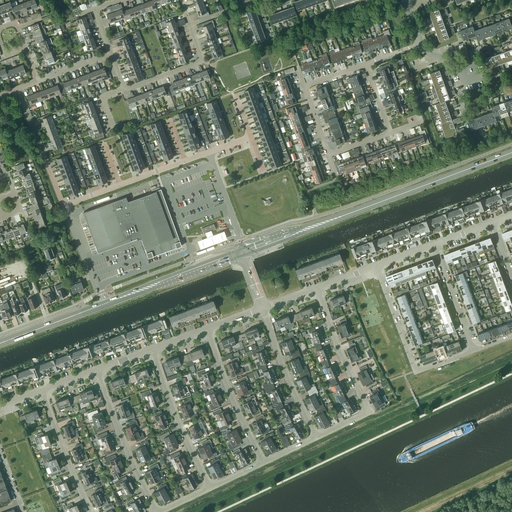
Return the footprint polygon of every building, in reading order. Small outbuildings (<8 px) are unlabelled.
[(35,0),(30,0),(29,1),(32,8),(37,6),(35,0)] [(140,0),(142,4),(138,6),(141,14),(146,12),(141,0),(140,0)] [(141,0),(146,12),(151,11),(148,2),(144,3),(142,0),(141,0)] [(156,9),(155,6),(153,0),(148,2),(151,11),(156,9)] [(298,10),(304,8),(301,0),(299,0),(295,2),(298,10)] [(26,11),(32,8),(29,1),(23,3),(26,11)] [(4,4),(7,12),(11,21),(14,20),(12,15),(11,16),(9,11),(13,10),(12,7),(10,2),(4,4)] [(72,14),(79,11),(76,2),(74,3),(75,6),(70,8),(72,14)] [(136,16),(141,14),(138,6),(134,7),(132,2),(131,3),(136,16)] [(205,7),(203,2),(189,7),(190,8),(195,6),(196,10),(205,7)] [(20,13),(26,11),(23,3),(17,5),(20,13)] [(131,8),(127,9),(131,18),(136,16),(131,3),(130,3),(131,8)] [(116,11),(120,20),(125,18),(122,11),(122,9),(123,9),(121,4),(119,5),(120,9),(116,11)] [(17,5),(12,7),(13,10),(15,15),(17,19),(19,18),(17,14),(20,13),(17,5)] [(294,6),(288,9),(291,17),(297,15),(294,6)] [(207,12),(205,7),(196,10),(198,15),(207,12)] [(109,23),(115,21),(109,8),(108,8),(110,13),(106,15),(109,23)] [(109,8),(115,21),(120,20),(116,11),(112,12),(110,8),(109,8)] [(255,8),(246,11),(249,17),(257,14),(255,8)] [(125,18),(125,20),(131,18),(127,9),(122,11),(125,18)] [(285,19),(291,17),(288,9),(282,11),(285,19)] [(429,12),(431,17),(441,14),(439,9),(429,12)] [(285,19),(282,11),(276,13),(279,21),(285,19)] [(279,21),(276,13),(270,15),(273,23),(279,21)] [(257,14),(249,17),(251,23),(259,20),(257,14)] [(443,19),(441,14),(431,17),(433,22),(443,19)] [(76,20),(78,25),(92,20),(91,19),(86,21),(85,17),(76,20)] [(165,23),(167,28),(179,23),(179,21),(175,23),(174,19),(165,23)] [(444,23),(443,19),(433,22),(434,27),(444,23)] [(92,20),(78,25),(80,30),(89,27),(87,23),(92,21),(92,20)] [(199,33),(199,34),(213,29),(212,28),(214,27),(211,20),(202,23),(203,26),(202,27),(204,31),(199,33)] [(259,20),(251,23),(253,29),(261,26),(259,20)] [(505,31),(508,30),(504,20),(499,22),(503,32),(505,32),(505,31)] [(503,32),(499,22),(495,23),(496,28),(493,29),(495,34),(501,32),(501,33),(503,32)] [(31,29),(27,31),(28,33),(32,32),(40,29),(38,23),(30,26),(31,29)] [(167,28),(169,33),(178,30),(177,27),(180,25),(179,23),(167,28)] [(446,28),(444,23),(434,27),(436,32),(446,28)] [(492,35),(495,34),(493,29),(496,28),(495,23),(487,26),(491,37),(493,36),(492,35)] [(261,26),(253,29),(255,35),(263,32),(261,26)] [(474,30),(475,30),(473,26),(468,27),(470,33),(467,34),(468,39),(476,36),(474,30)] [(491,37),(487,26),(482,28),(484,33),(481,34),(483,39),(488,37),(489,38),(491,37)] [(33,35),(29,37),(30,39),(34,38),(34,37),(42,35),(46,33),(44,27),(40,29),(32,32),(33,35)] [(89,27),(80,30),(82,35),(95,30),(95,29),(90,31),(89,27)] [(470,33),(468,27),(460,30),(464,40),(468,39),(467,34),(470,33)] [(446,28),(436,32),(438,36),(448,33),(446,28)] [(480,40),(483,39),(481,34),(484,33),(482,28),(475,30),(474,30),(476,36),(478,41),(478,40),(478,41),(480,41),(480,40)] [(215,34),(213,29),(199,34),(200,35),(205,33),(206,37),(215,34)] [(82,35),(84,40),(92,37),(91,33),(96,31),(95,30),(82,35)] [(169,33),(171,38),(183,33),(182,31),(179,33),(178,30),(169,33)] [(263,32),(255,35),(257,41),(266,38),(263,32)] [(171,38),(173,43),(181,40),(180,37),(184,35),(183,33),(171,38)] [(450,38),(448,33),(438,36),(440,41),(450,38)] [(217,39),(215,34),(206,37),(208,41),(203,43),(203,44),(217,39)] [(387,34),(382,36),(385,45),(388,44),(389,47),(391,46),(390,43),(387,34)] [(32,45),(38,42),(44,40),(42,35),(34,37),(34,38),(35,41),(31,42),(32,45)] [(117,44),(117,46),(130,42),(128,36),(119,40),(120,43),(117,44)] [(94,41),(92,37),(84,40),(86,45),(99,40),(99,39),(94,41)] [(373,49),(375,48),(372,39),(371,37),(367,38),(372,53),(374,52),(373,49)] [(377,37),(372,39),(375,48),(378,47),(379,50),(381,49),(377,37)] [(44,40),(38,42),(41,48),(48,45),(52,43),(50,38),(46,39),(44,40)] [(362,40),(362,43),(366,51),(369,50),(370,53),(372,53),(367,38),(362,40)] [(208,43),(210,47),(218,44),(217,39),(203,44),(204,45),(208,43)] [(95,51),(101,48),(100,46),(96,47),(95,43),(99,41),(99,40),(86,45),(88,51),(94,48),(95,51)] [(173,43),(175,48),(187,43),(186,41),(182,43),(181,40),(173,43)] [(354,46),(359,57),(361,57),(360,54),(363,53),(358,41),(353,43),(354,46)] [(122,47),(123,50),(132,47),(130,42),(117,46),(118,48),(122,47)] [(175,48),(177,53),(185,50),(184,47),(188,46),(187,43),(175,48)] [(48,45),(41,48),(43,53),(50,51),(50,50),(55,49),(53,44),(49,45),(48,45)] [(220,49),(218,44),(210,47),(211,51),(207,53),(207,54),(220,49)] [(357,58),(359,57),(354,46),(350,47),(353,56),(355,55),(357,58)] [(120,54),(121,56),(134,52),(132,47),(123,50),(124,53),(120,54)] [(220,49),(207,54),(207,55),(212,53),(214,57),(222,54),(220,49)] [(345,49),(340,51),(343,59),(346,59),(347,62),(349,61),(345,49)] [(177,53),(178,58),(191,54),(190,51),(186,53),(185,50),(177,53)] [(337,65),(339,64),(335,52),(334,50),(329,52),(333,63),(336,62),(337,65)] [(50,51),(43,53),(45,59),(52,56),(50,51)] [(126,57),(127,60),(135,57),(134,52),(121,56),(122,58),(126,57)] [(504,52),(499,53),(503,63),(507,62),(504,52)] [(330,64),(327,55),(326,53),(321,55),(322,57),(326,69),(328,68),(327,65),(330,64)] [(499,53),(494,55),(498,65),(503,63),(499,53)] [(192,56),(191,54),(178,58),(180,63),(189,60),(188,57),(192,56)] [(493,67),(498,65),(494,55),(489,57),(493,67)] [(55,62),(52,56),(45,59),(47,65),(55,62)] [(137,62),(135,57),(127,60),(128,63),(124,64),(125,66),(137,62)] [(324,70),(326,69),(322,57),(317,59),(320,68),(323,67),(324,70)] [(488,69),(493,67),(489,57),(484,59),(488,69)] [(308,62),(311,71),(314,70),(315,73),(317,72),(312,60),(308,62)] [(129,67),(131,70),(139,67),(137,62),(125,66),(126,69),(129,67)] [(311,71),(308,62),(303,64),(305,70),(302,71),(304,77),(309,75),(308,72),(311,71)] [(381,72),(382,75),(391,72),(389,67),(390,67),(389,63),(382,66),(383,69),(380,70),(377,71),(378,73),(381,72)] [(102,78),(103,81),(108,79),(104,67),(100,69),(98,64),(97,65),(102,78)] [(23,65),(17,67),(20,75),(26,72),(23,65)] [(102,78),(97,65),(96,65),(98,70),(94,71),(98,82),(99,81),(98,80),(102,78)] [(14,77),(20,75),(17,67),(11,69),(14,77)] [(128,75),(129,77),(141,72),(139,67),(131,70),(132,73),(128,75)] [(200,72),(196,74),(199,82),(204,80),(200,67),(198,67),(200,72)] [(201,67),(200,67),(204,80),(210,78),(209,77),(207,70),(202,71),(201,67)] [(84,75),(87,84),(92,82),(87,68),(86,69),(88,74),(84,75)] [(88,68),(87,68),(92,82),(93,84),(98,83),(98,82),(94,71),(90,73),(88,68)] [(9,79),(14,77),(11,69),(6,71),(8,76),(9,79)] [(194,84),(199,82),(196,74),(192,75),(190,70),(189,71),(194,84)] [(430,73),(432,79),(442,75),(440,70),(430,73)] [(190,76),(186,77),(189,86),(190,89),(195,87),(194,84),(189,71),(188,71),(190,76)] [(380,79),(381,81),(395,76),(393,71),(391,72),(382,75),(383,78),(380,79)] [(77,77),(73,79),(77,87),(82,86),(77,72),(76,73),(77,77)] [(82,86),(87,84),(84,75),(80,77),(78,72),(77,72),(82,86)] [(143,77),(141,72),(129,77),(129,79),(133,77),(134,81),(143,77)] [(281,85),(290,82),(289,79),(292,78),(290,73),(286,74),(278,77),(277,79),(278,81),(279,80),(281,85)] [(180,80),(176,81),(179,90),(184,88),(179,74),(178,75),(180,80)] [(184,88),(189,86),(186,77),(182,79),(180,74),(179,74),(184,88)] [(350,82),(350,83),(362,79),(362,77),(358,78),(357,75),(349,78),(349,79),(347,80),(348,83),(350,82)] [(432,79),(434,84),(443,80),(442,75),(432,79)] [(64,86),(61,87),(64,94),(67,93),(66,91),(72,89),(67,76),(66,76),(67,81),(63,83),(64,86)] [(72,89),(77,87),(73,79),(69,80),(68,76),(67,76),(72,89)] [(395,76),(381,81),(381,83),(384,82),(385,85),(396,81),(395,76)] [(363,81),(362,79),(350,83),(352,88),(361,85),(360,82),(363,81)] [(445,85),(443,80),(434,84),(435,89),(445,85)] [(174,92),(179,90),(176,81),(171,83),(172,85),(169,86),(172,96),(175,95),(174,92)] [(383,89),(385,93),(391,91),(390,89),(398,86),(396,81),(385,85),(386,87),(383,89)] [(51,87),(47,89),(50,97),(55,95),(50,82),(49,82),(51,87)] [(61,95),(64,94),(61,87),(59,88),(57,85),(53,86),(51,82),(50,82),(55,95),(61,93),(61,95)] [(156,98),(161,96),(158,88),(154,89),(152,84),(151,85),(156,98)] [(41,85),(40,86),(45,99),(50,97),(47,89),(43,90),(41,85)] [(152,90),(148,92),(151,100),(156,98),(151,85),(150,85),(152,90)] [(328,91),(326,86),(322,87),(321,85),(320,85),(316,86),(317,89),(318,92),(315,93),(316,95),(328,91)] [(445,85),(435,89),(437,94),(447,91),(445,85)] [(41,91),(37,92),(40,101),(45,99),(40,86),(39,86),(41,91)] [(163,86),(158,88),(161,96),(166,94),(163,86)] [(295,88),(294,86),(282,90),(284,95),(293,92),(292,89),(295,88)] [(146,102),(151,100),(148,92),(144,93),(142,88),(141,89),(146,102)] [(255,93),(253,88),(245,91),(247,96),(255,93)] [(354,93),(356,97),(364,94),(363,91),(366,90),(366,88),(354,93)] [(35,103),(30,89),(29,90),(31,95),(27,96),(31,107),(36,105),(35,103)] [(31,89),(30,89),(35,103),(40,101),(37,92),(33,94),(31,89)] [(142,94),(138,95),(141,104),(146,102),(141,89),(140,89),(142,94)] [(391,92),(391,91),(385,93),(386,97),(389,96),(390,99),(401,95),(399,90),(391,92)] [(447,91),(437,94),(439,99),(449,96),(447,91)] [(131,108),(136,106),(131,92),(130,93),(132,98),(127,99),(130,105),(126,106),(129,113),(132,111),(131,108)] [(136,106),(141,104),(138,95),(134,97),(132,92),(131,92),(136,106)] [(284,100),(286,100),(298,95),(297,93),(294,94),(293,92),(284,95),(282,96),(284,100)] [(257,98),(255,93),(247,96),(248,101),(257,98)] [(365,97),(364,94),(356,97),(357,102),(354,103),(356,106),(358,105),(370,101),(368,96),(365,97)] [(298,97),(298,95),(286,100),(284,100),(285,105),(288,105),(296,101),(295,98),(298,97)] [(329,96),(320,99),(321,102),(318,103),(319,105),(333,100),(331,95),(329,96)] [(388,102),(389,104),(401,100),(403,99),(401,95),(390,99),(391,101),(388,102)] [(449,96),(439,99),(440,102),(435,104),(436,106),(446,103),(446,101),(450,99),(449,96)] [(259,103),(257,98),(248,101),(250,106),(259,103)] [(82,110),(84,109),(98,104),(97,103),(93,105),(91,100),(82,104),(80,104),(82,110)] [(217,105),(215,100),(206,103),(208,108),(217,105)] [(323,106),(324,109),(333,106),(333,105),(335,105),(333,100),(319,105),(320,107),(323,106)] [(358,105),(361,114),(370,110),(369,108),(372,107),(370,101),(358,105)] [(504,102),(499,104),(501,109),(498,110),(500,115),(508,112),(504,102)] [(261,108),(259,103),(250,106),(252,111),(261,108)] [(446,103),(436,106),(438,111),(448,108),(446,103)] [(86,114),(95,111),(93,107),(98,105),(98,104),(84,109),(86,114)] [(490,107),(492,112),(493,112),(495,117),(500,115),(498,110),(501,109),(499,104),(490,107)] [(219,110),(217,105),(208,108),(210,114),(219,110)] [(404,110),(402,105),(394,108),(395,111),(392,112),(392,114),(395,113),(404,110)] [(300,108),(297,109),(295,106),(287,109),(288,114),(302,109),(301,106),(299,107),(300,108)] [(335,111),(333,106),(324,109),(325,111),(322,113),(324,118),(335,114),(334,111),(335,111)] [(263,113),(261,108),(252,111),(254,116),(263,113)] [(448,108),(438,111),(440,117),(450,113),(448,108)] [(288,114),(290,119),(299,116),(298,113),(301,112),(301,113),(303,112),(302,109),(288,114)] [(219,110),(210,114),(212,119),(221,116),(219,110)] [(101,113),(96,115),(95,111),(86,114),(84,115),(86,120),(88,119),(102,114),(101,113)] [(189,116),(187,111),(178,114),(180,119),(189,116)] [(493,112),(492,112),(489,113),(490,118),(487,119),(489,124),(497,121),(495,117),(493,112)] [(265,118),(263,113),(254,116),(256,122),(265,118)] [(450,113),(440,117),(442,122),(452,118),(450,113)] [(489,113),(481,116),(484,126),(489,124),(487,119),(490,118),(489,113)] [(102,114),(88,119),(90,124),(99,121),(97,117),(102,115),(102,114)] [(329,122),(330,125),(339,122),(337,117),(336,117),(335,114),(324,118),(326,123),(329,122)] [(363,118),(365,123),(374,120),(373,117),(376,116),(375,114),(363,118)] [(40,123),(41,125),(53,120),(51,115),(42,118),(44,122),(40,123)] [(191,121),(189,116),(180,119),(182,124),(191,121)] [(223,121),(221,116),(212,119),(214,124),(223,121)] [(300,119),(299,116),(290,119),(292,124),(307,119),(306,116),(300,119)] [(477,128),(484,126),(481,116),(476,118),(478,122),(475,123),(477,128)] [(452,118),(442,122),(442,123),(440,124),(442,128),(454,123),(461,121),(460,117),(452,120),(452,118)] [(267,123),(265,118),(256,122),(258,127),(267,123)] [(472,130),(477,128),(475,123),(478,122),(476,118),(468,120),(472,130)] [(292,124),(294,129),(302,125),(301,123),(307,121),(307,119),(292,124)] [(45,126),(46,129),(55,126),(53,120),(41,125),(41,127),(45,126)] [(99,121),(90,124),(92,129),(105,124),(105,123),(100,125),(99,121)] [(161,126),(159,121),(149,125),(151,130),(161,126)] [(192,126),(191,121),(182,124),(184,129),(192,126)] [(225,126),(223,121),(214,124),(216,129),(225,126)] [(340,127),(339,122),(330,125),(331,128),(328,129),(328,131),(340,127)] [(268,129),(267,123),(258,127),(260,132),(268,129)] [(454,123),(442,128),(444,133),(456,129),(454,123)] [(105,124),(92,129),(94,134),(96,139),(104,136),(102,131),(101,127),(106,125),(105,124)] [(379,126),(378,124),(367,128),(368,133),(377,130),(376,127),(379,126)] [(294,129),(295,133),(307,129),(306,127),(303,128),(302,125),(294,129)] [(44,133),(44,135),(57,131),(55,126),(46,129),(47,132),(44,133)] [(163,131),(161,126),(151,130),(153,135),(155,135),(154,134),(163,131)] [(194,131),(192,126),(184,129),(186,134),(194,131)] [(227,131),(225,126),(216,129),(218,134),(227,131)] [(456,130),(456,129),(444,133),(446,138),(465,131),(463,128),(456,130)] [(270,134),(268,129),(260,132),(262,137),(270,134)] [(295,133),(297,138),(306,135),(305,132),(308,131),(307,129),(295,133)] [(420,135),(418,136),(421,145),(425,143),(426,144),(429,143),(424,130),(419,132),(420,135)] [(49,136),(50,139),(59,136),(57,131),(44,135),(45,137),(49,136)] [(133,137),(131,131),(122,135),(124,140),(133,137)] [(165,136),(163,131),(154,134),(155,135),(156,139),(165,136)] [(196,136),(194,131),(186,134),(188,140),(196,136)] [(229,136),(227,131),(218,134),(220,139),(229,136)] [(331,138),(332,140),(346,135),(344,131),(342,131),(333,134),(334,137),(331,138)] [(272,139),(270,134),(262,137),(264,142),(272,139)] [(412,134),(416,146),(421,145),(418,136),(415,137),(414,134),(412,134)] [(348,140),(346,135),(332,140),(333,142),(336,141),(337,144),(348,140)] [(47,143),(48,145),(60,141),(59,136),(50,139),(51,142),(47,143)] [(167,141),(165,136),(156,139),(158,145),(167,141)] [(198,141),(196,136),(188,140),(189,145),(198,141)] [(135,142),(133,137),(124,140),(126,145),(135,142)] [(404,137),(402,138),(406,150),(411,148),(408,139),(405,140),(404,137)] [(400,152),(406,150),(402,138),(400,139),(401,142),(397,143),(400,152)] [(274,144),(272,139),(264,142),(265,147),(274,144)] [(311,141),(311,139),(299,143),(301,148),(309,145),(308,142),(311,141)] [(202,146),(200,140),(198,141),(189,145),(191,150),(202,146)] [(62,146),(60,141),(48,145),(49,147),(53,146),(54,149),(62,146)] [(169,147),(167,141),(158,145),(160,150),(169,147)] [(137,147),(135,142),(126,145),(128,150),(137,147)] [(393,155),(400,152),(397,143),(392,145),(391,142),(389,143),(393,155)] [(276,149),(274,144),(265,147),(267,152),(276,149)] [(96,150),(94,145),(85,148),(87,153),(96,150)] [(317,150),(314,151),(313,148),(311,149),(309,145),(301,148),(302,152),(301,152),(303,157),(306,156),(318,152),(317,150)] [(379,146),(384,158),(388,156),(385,147),(382,148),(381,145),(379,146)] [(383,158),(384,158),(379,146),(377,147),(378,150),(376,151),(380,162),(384,160),(383,158)] [(138,152),(137,147),(128,150),(130,155),(138,152)] [(171,152),(169,147),(160,150),(158,151),(160,156),(162,155),(171,152)] [(278,154),(276,149),(267,152),(269,157),(278,154)] [(380,162),(376,151),(373,152),(372,149),(370,150),(374,161),(375,164),(380,162)] [(98,155),(96,150),(87,153),(89,159),(98,155)] [(374,161),(370,150),(368,150),(369,153),(364,155),(366,161),(368,160),(369,163),(374,161)] [(140,157),(138,152),(130,155),(132,160),(140,157)] [(173,157),(171,152),(162,155),(164,160),(173,157)] [(306,156),(308,161),(317,158),(316,155),(319,154),(318,152),(306,156)] [(280,159),(278,154),(269,157),(271,162),(280,159)] [(361,168),(357,154),(354,155),(356,158),(353,159),(357,170),(362,169),(361,168)] [(365,161),(366,161),(364,155),(360,157),(359,154),(357,154),(361,168),(366,166),(365,161)] [(100,161),(98,155),(89,159),(91,164),(100,161)] [(67,161),(65,156),(57,159),(58,164),(67,161)] [(142,162),(140,157),(132,160),(134,165),(142,162)] [(357,170),(353,159),(350,160),(349,157),(347,158),(352,172),(357,170)] [(346,161),(343,162),(346,171),(347,174),(352,172),(347,158),(345,158),(346,161)] [(282,164),(280,159),(271,162),(273,168),(282,164)] [(346,171),(343,162),(340,163),(339,160),(334,162),(339,175),(342,174),(341,173),(346,171)] [(69,166),(67,161),(58,164),(60,169),(69,166)] [(101,166),(100,161),(91,164),(93,169),(101,166)] [(25,168),(23,162),(14,166),(15,169),(16,169),(17,171),(25,168)] [(144,167),(142,162),(134,165),(135,171),(144,167)] [(309,171),(311,171),(320,167),(319,165),(322,164),(321,162),(310,166),(307,167),(309,171)] [(71,171),(69,166),(60,169),(62,174),(71,171)] [(103,171),(101,166),(93,169),(95,174),(103,171)] [(27,174),(27,173),(25,168),(17,171),(16,171),(17,175),(19,174),(19,177),(21,176),(27,174)] [(73,176),(71,171),(62,174),(64,179),(73,176)] [(105,176),(103,171),(95,174),(96,179),(97,179),(105,176)] [(326,173),(325,171),(313,175),(315,180),(316,180),(317,183),(327,180),(326,176),(324,177),(323,174),(326,173)] [(21,176),(23,181),(31,179),(29,173),(27,173),(27,174),(21,176)] [(75,181),(73,176),(64,179),(66,185),(75,181)] [(107,181),(105,176),(97,179),(96,179),(95,179),(97,185),(107,181)] [(23,181),(25,187),(33,184),(31,179),(23,181)] [(77,187),(75,181),(66,185),(68,190),(77,187)] [(35,190),(33,184),(25,187),(28,193),(35,190)] [(79,192),(77,187),(68,190),(70,195),(79,192)] [(126,197),(83,212),(97,250),(102,248),(130,238),(131,241),(134,240),(136,239),(137,239),(141,239),(147,254),(148,258),(181,246),(180,242),(161,189),(160,189),(156,191),(128,201),(126,197)] [(28,193),(30,198),(37,195),(35,190),(28,193)] [(508,190),(503,192),(506,201),(511,199),(508,190)] [(497,194),(500,203),(501,203),(506,201),(503,192),(497,194)] [(497,194),(492,196),(495,205),(500,203),(497,194)] [(30,198),(32,204),(37,202),(40,201),(37,195),(30,198)] [(492,196),(486,198),(490,207),(495,205),(492,196)] [(486,198),(481,200),(485,209),(490,207),(486,198)] [(476,202),(479,211),(485,209),(481,200),(476,202)] [(27,212),(31,211),(39,208),(37,202),(32,204),(29,205),(30,208),(26,210),(27,212)] [(476,202),(471,204),(474,213),(479,211),(476,202)] [(471,204),(465,206),(468,215),(474,213),(471,204)] [(460,208),(463,217),(468,215),(465,206),(460,208)] [(29,218),(33,216),(41,213),(39,208),(31,211),(32,214),(28,215),(29,218)] [(460,208),(454,210),(457,219),(463,217),(460,208)] [(454,210),(449,212),(452,221),(457,219),(454,210)] [(452,221),(449,212),(443,214),(447,223),(452,221)] [(31,224),(35,222),(43,219),(41,213),(33,216),(34,220),(30,221),(31,224)] [(443,214),(438,216),(441,225),(447,223),(443,214)] [(436,227),(441,225),(438,216),(433,218),(436,227)] [(432,218),(427,220),(431,229),(436,227),(433,218),(432,218)] [(45,225),(43,219),(35,222),(36,225),(32,227),(33,229),(45,225)] [(422,222),(425,231),(431,229),(427,220),(422,222)] [(422,222),(417,224),(420,233),(425,231),(422,222)] [(23,224),(17,226),(20,234),(22,239),(24,238),(22,233),(26,232),(23,224)] [(213,224),(202,228),(204,234),(205,233),(211,231),(216,229),(213,224)] [(417,224),(411,226),(414,235),(420,233),(417,224)] [(4,226),(6,230),(9,238),(14,236),(12,228),(8,229),(7,225),(4,226)] [(17,235),(20,234),(17,226),(12,228),(14,236),(16,241),(18,240),(17,235)] [(406,228),(409,237),(414,235),(411,226),(406,228)] [(7,239),(9,238),(6,230),(3,231),(1,227),(0,227),(0,231),(0,232),(3,240),(4,241),(7,240),(7,239)] [(403,239),(409,237),(406,228),(400,230),(403,239)] [(400,230),(395,232),(398,241),(403,239),(400,230)] [(506,241),(511,239),(508,231),(502,233),(506,241)] [(224,232),(196,242),(199,250),(227,240),(224,232)] [(389,234),(393,243),(398,241),(395,232),(389,234)] [(389,234),(384,236),(387,245),(393,243),(389,234)] [(384,236),(379,239),(382,247),(387,245),(384,236)] [(378,238),(373,240),(377,249),(382,247),(379,239),(378,238)] [(495,249),(490,238),(485,240),(489,251),(495,249)] [(368,242),(371,251),(377,249),(373,240),(368,242)] [(480,241),(483,250),(484,253),(489,251),(485,240),(480,241)] [(483,250),(480,241),(475,243),(478,252),(479,254),(484,253),(483,250)] [(368,242),(363,244),(366,253),(371,251),(368,242)] [(473,254),(478,252),(475,243),(470,245),(473,254)] [(363,244),(357,246),(360,255),(366,253),(363,244)] [(473,254),(470,245),(465,247),(468,255),(473,254)] [(52,258),(55,257),(51,246),(49,247),(49,246),(47,246),(48,247),(42,249),(46,260),(49,259),(50,260),(52,259),(52,258)] [(361,255),(360,255),(357,246),(352,248),(355,257),(361,255)] [(465,247),(460,249),(463,257),(468,255),(465,247)] [(460,249),(455,251),(458,259),(463,257),(460,249)] [(455,251),(450,253),(453,261),(458,259),(455,251)] [(448,263),(453,261),(450,253),(445,255),(448,263)] [(433,259),(427,261),(430,269),(436,267),(433,259)] [(497,265),(496,260),(487,263),(489,268),(497,265)] [(427,261),(422,263),(425,271),(430,269),(427,261)] [(426,274),(425,271),(422,263),(417,265),(421,276),(426,274)] [(421,276),(417,265),(412,267),(416,278),(421,276)] [(416,278),(412,267),(407,269),(411,280),(416,278)] [(411,280),(407,269),(402,271),(406,282),(411,280)] [(406,282),(402,271),(397,273),(401,284),(406,282)] [(465,277),(463,272),(455,275),(457,280),(465,277)] [(401,284),(397,273),(392,274),(396,285),(401,284)] [(387,276),(390,285),(391,287),(396,285),(392,274),(387,276)] [(503,279),(501,275),(493,278),(490,279),(491,284),(492,283),(503,279)] [(76,277),(73,278),(78,291),(83,289),(80,281),(78,282),(76,277)] [(72,293),(78,291),(73,278),(70,279),(72,284),(69,285),(72,293)] [(493,288),(494,288),(505,284),(503,279),(492,283),(493,288)] [(440,287),(438,282),(427,286),(429,291),(440,287)] [(64,296),(65,296),(63,288),(64,286),(63,283),(54,286),(57,294),(58,294),(59,298),(62,297),(62,298),(64,297),(64,296)] [(498,292),(506,289),(505,284),(494,288),(496,293),(498,292)] [(440,287),(429,291),(430,295),(433,294),(441,291),(440,287)] [(45,304),(50,302),(55,300),(51,292),(49,288),(41,290),(43,295),(42,295),(45,304)] [(498,298),(500,297),(508,294),(506,289),(498,292),(496,293),(498,298)] [(407,299),(406,294),(397,297),(399,302),(407,299)] [(14,305),(12,299),(11,295),(8,296),(15,315),(20,314),(17,304),(14,305)] [(343,295),(337,297),(340,305),(349,302),(346,296),(344,297),(343,295)] [(31,309),(38,306),(34,296),(27,299),(31,309)] [(27,310),(28,310),(24,301),(23,297),(21,298),(20,298),(22,304),(19,305),(22,312),(24,311),(24,312),(27,311),(27,310)] [(331,308),(340,305),(337,297),(331,299),(331,301),(329,302),(331,308)] [(447,306),(445,301),(437,304),(434,305),(437,309),(438,309),(447,306)] [(3,303),(8,318),(12,316),(10,311),(7,302),(3,303)] [(311,307),(305,309),(308,317),(317,313),(315,307),(312,308),(311,307)] [(300,324),(310,321),(308,317),(305,309),(299,311),(300,313),(294,315),(297,321),(298,320),(300,324)] [(478,311),(478,310),(470,313),(471,318),(480,315),(483,314),(481,309),(478,311)] [(288,315),(282,318),(285,325),(297,321),(294,315),(289,317),(288,315)] [(480,315),(471,318),(473,323),(481,320),(480,315)] [(159,320),(162,329),(167,327),(164,318),(159,320)] [(285,325),(282,318),(276,320),(276,322),(274,323),(276,329),(285,325)] [(339,331),(347,328),(345,322),(347,322),(345,319),(339,321),(341,324),(337,325),(339,331)] [(156,331),(162,329),(159,320),(153,322),(156,331)] [(153,322),(148,324),(151,333),(156,331),(153,322)] [(506,334),(510,332),(507,323),(502,324),(506,334)] [(151,333),(148,324),(142,326),(146,335),(151,333)] [(501,336),(506,334),(502,324),(497,326),(501,336)] [(456,330),(454,325),(446,328),(447,333),(456,330)] [(141,337),(146,335),(142,326),(137,328),(140,337),(141,337)] [(501,336),(497,326),(492,328),(496,337),(501,336)] [(256,327),(250,329),(253,337),(262,334),(260,328),(257,329),(256,327)] [(311,333),(313,338),(322,334),(321,329),(315,331),(314,327),(308,329),(310,333),(311,333)] [(137,328),(132,330),(135,339),(140,337),(137,328)] [(339,331),(341,337),(345,335),(346,338),(352,336),(351,333),(349,333),(347,328),(339,331)] [(491,339),(494,338),(496,337),(492,328),(488,330),(491,339)] [(245,333),(242,335),(244,341),(247,340),(248,342),(254,340),(253,337),(250,329),(244,332),(245,333)] [(130,341),(135,339),(132,330),(126,332),(130,341)] [(486,341),(489,340),(491,339),(488,330),(483,332),(486,341)] [(121,334),(124,343),(130,341),(126,332),(121,334)] [(482,343),(485,342),(486,341),(483,332),(478,333),(480,340),(482,343)] [(124,343),(121,334),(116,336),(119,345),(120,348),(125,346),(124,343)] [(313,343),(315,347),(321,345),(319,341),(324,340),(322,334),(313,338),(315,343),(313,343)] [(281,343),(283,349),(293,345),(291,341),(295,340),(293,335),(286,337),(287,340),(281,343)] [(116,336),(110,339),(113,347),(119,345),(116,336)] [(233,336),(227,338),(230,346),(239,343),(236,337),(234,338),(233,336)] [(424,342),(422,337),(413,340),(415,345),(424,342)] [(113,347),(110,339),(110,338),(105,340),(105,341),(108,349),(113,347)] [(221,349),(230,346),(227,338),(221,340),(221,342),(219,343),(221,349)] [(105,341),(99,343),(102,351),(108,349),(105,341)] [(461,347),(460,345),(459,341),(454,342),(457,352),(462,350),(461,347)] [(453,354),(457,352),(454,342),(449,344),(453,354)] [(97,353),(102,351),(99,343),(94,345),(97,353)] [(349,355),(357,352),(355,346),(356,346),(355,343),(349,345),(350,348),(346,350),(349,355)] [(97,353),(94,345),(94,344),(88,346),(92,355),(97,353)] [(448,355),(453,354),(449,344),(444,346),(448,355)] [(294,349),(293,345),(283,349),(285,354),(292,352),(293,355),(299,352),(297,348),(294,349)] [(322,349),(321,345),(315,347),(316,351),(318,351),(320,356),(329,352),(327,347),(322,349)] [(87,357),(92,355),(88,346),(83,348),(87,357)] [(448,355),(444,346),(439,348),(443,357),(448,355)] [(201,347),(195,350),(198,358),(207,354),(205,348),(202,349),(201,347)] [(81,359),(87,357),(83,348),(78,351),(81,359)] [(443,357),(439,348),(435,350),(438,359),(443,357)] [(257,355),(258,359),(268,355),(266,349),(259,352),(258,349),(252,351),(253,356),(257,355)] [(190,354),(184,356),(186,362),(192,360),(193,361),(199,359),(198,358),(195,350),(189,352),(190,354)] [(433,361),(438,359),(435,350),(430,351),(433,361)] [(76,361),(81,359),(78,351),(72,353),(76,361)] [(428,363),(433,361),(430,351),(425,353),(428,363)] [(67,355),(70,363),(76,361),(72,353),(72,352),(67,354),(67,355)] [(320,362),(322,365),(328,363),(326,359),(331,357),(329,352),(320,356),(322,361),(320,362)] [(349,355),(351,361),(355,359),(356,362),(362,359),(360,357),(359,357),(357,352),(349,355)] [(424,364),(428,363),(425,353),(420,355),(422,361),(424,364)] [(288,362),(290,368),(300,364),(298,360),(302,359),(300,354),(293,357),(294,359),(288,362)] [(65,365),(70,363),(67,355),(62,357),(65,365)] [(270,361),(268,355),(258,359),(259,362),(256,364),(258,369),(264,366),(263,364),(270,361)] [(178,356),(172,358),(175,366),(184,363),(186,362),(184,356),(181,357),(179,358),(178,356)] [(62,357),(56,359),(59,367),(65,365),(62,357)] [(227,364),(228,370),(238,366),(236,361),(239,360),(238,357),(230,360),(231,363),(227,364)] [(59,368),(59,367),(56,359),(56,358),(51,360),(51,361),(54,369),(54,370),(59,368)] [(166,363),(164,364),(166,370),(175,366),(172,358),(166,361),(166,363)] [(51,361),(45,363),(48,371),(54,369),(51,361)] [(43,373),(48,371),(45,363),(40,365),(43,373)] [(325,368),(328,373),(337,369),(334,364),(329,366),(328,363),(322,365),(324,369),(325,368)] [(40,364),(34,366),(38,376),(43,374),(43,373),(40,365),(40,364)] [(301,367),(300,364),(290,368),(293,373),(299,371),(300,374),(308,371),(306,365),(301,367)] [(360,379),(368,375),(365,370),(367,369),(366,365),(359,369),(361,372),(357,374),(360,379)] [(33,377),(38,376),(34,366),(29,368),(29,369),(33,377)] [(238,366),(228,370),(230,375),(235,373),(236,376),(243,373),(242,368),(239,369),(238,366)] [(146,368),(140,370),(144,381),(149,379),(148,376),(152,375),(150,369),(147,370),(146,368)] [(264,374),(265,378),(275,374),(273,368),(266,371),(265,368),(259,371),(261,376),(264,374)] [(29,369),(24,371),(27,379),(33,377),(29,369)] [(204,380),(213,376),(211,371),(206,372),(205,369),(196,372),(199,378),(202,376),(204,380)] [(339,374),(337,369),(328,373),(330,379),(328,379),(330,383),(336,380),(334,377),(339,374)] [(145,382),(144,381),(140,370),(134,372),(135,374),(129,376),(131,382),(137,380),(138,384),(145,382)] [(22,381),(27,379),(24,371),(19,373),(22,381)] [(296,381),(298,386),(308,382),(306,378),(309,377),(308,375),(310,375),(308,371),(301,375),(302,378),(296,381)] [(13,375),(16,383),(16,384),(22,382),(22,381),(19,373),(18,372),(13,374),(13,375)] [(360,379),(363,384),(366,383),(368,385),(373,382),(372,380),(374,379),(371,373),(368,375),(360,379)] [(277,380),(275,374),(265,378),(268,383),(263,386),(264,388),(272,385),(271,382),(277,380)] [(11,385),(16,383),(13,375),(8,377),(11,385)] [(215,382),(213,376),(204,380),(205,383),(201,385),(203,390),(211,387),(210,384),(215,382)] [(234,385),(236,390),(246,386),(244,381),(247,379),(246,376),(238,379),(239,383),(234,385)] [(8,377),(2,379),(5,387),(11,385),(8,377)] [(123,377),(117,379),(120,387),(129,383),(126,377),(124,379),(123,377)] [(177,383),(172,385),(174,391),(183,387),(182,384),(185,383),(183,378),(176,380),(177,383)] [(111,390),(120,387),(117,379),(111,381),(111,383),(109,384),(111,390)] [(334,386),(336,391),(345,386),(342,381),(338,384),(336,380),(330,383),(332,387),(334,386)] [(309,386),(308,382),(298,386),(301,392),(307,389),(308,392),(316,388),(315,386),(314,386),(313,384),(309,386)] [(183,387),(174,391),(176,396),(181,395),(182,398),(190,395),(189,391),(189,392),(187,386),(183,387)] [(248,391),(246,386),(236,390),(238,395),(243,393),(244,396),(253,393),(251,389),(248,391)] [(274,396),(283,392),(280,386),(274,389),(273,387),(265,390),(267,393),(268,392),(269,394),(272,393),(274,396)] [(348,391),(345,386),(336,391),(339,396),(337,396),(339,400),(345,397),(343,394),(348,391)] [(89,402),(98,398),(95,389),(92,390),(91,388),(85,391),(89,402)] [(373,395),(369,397),(372,402),(380,397),(382,396),(377,388),(371,392),(373,395)] [(211,400),(221,396),(218,391),(214,393),(212,389),(204,393),(205,396),(209,395),(211,400)] [(147,395),(149,401),(158,397),(156,392),(151,393),(150,390),(140,393),(142,397),(147,395)] [(304,399),(307,405),(316,400),(315,396),(318,395),(317,393),(318,392),(316,390),(309,393),(311,396),(304,399)] [(83,404),(89,402),(85,391),(79,393),(80,395),(74,397),(77,403),(82,401),(83,404)] [(285,398),(283,392),(274,396),(274,397),(272,398),(273,401),(272,401),(273,403),(272,404),(273,407),(280,403),(279,401),(285,398)] [(242,404),(245,409),(254,405),(251,400),(255,398),(254,395),(246,399),(247,402),(242,404)] [(223,402),(221,396),(211,400),(212,403),(209,404),(211,410),(219,407),(218,404),(223,402)] [(71,405),(77,403),(74,397),(69,399),(68,397),(62,399),(65,407),(66,410),(72,408),(71,405)] [(158,397),(149,401),(150,404),(147,405),(150,411),(157,409),(155,405),(160,403),(158,397)] [(342,403),(345,408),(354,403),(351,398),(346,401),(345,397),(339,400),(341,404),(342,403)] [(372,402),(375,407),(379,405),(380,408),(386,405),(384,402),(383,402),(380,397),(372,402)] [(117,406),(119,412),(131,407),(128,408),(126,402),(129,401),(128,398),(121,401),(122,404),(117,406)] [(56,411),(65,407),(62,399),(56,402),(56,404),(54,405),(56,411)] [(180,406),(182,412),(191,408),(190,405),(192,404),(190,399),(183,402),(184,404),(180,406)] [(318,403),(316,400),(307,405),(310,410),(316,407),(318,409),(324,406),(321,402),(318,403)] [(357,408),(354,403),(345,408),(348,413),(349,412),(350,415),(349,415),(357,411),(356,411),(355,409),(357,408)] [(255,409),(254,405),(245,409),(247,415),(252,413),(253,416),(260,413),(258,407),(255,409)] [(281,411),(282,415),(291,410),(289,405),(282,408),(281,405),(275,408),(277,413),(281,411)] [(131,408),(131,407),(119,412),(121,418),(126,416),(127,419),(135,417),(132,411),(130,412),(129,408),(131,408)] [(317,422),(325,417),(329,415),(324,407),(318,411),(320,413),(314,417),(317,422)] [(194,414),(191,408),(182,412),(184,418),(189,416),(190,419),(197,416),(196,413),(194,414)] [(220,420),(229,416),(226,410),(222,412),(220,408),(212,412),(214,416),(217,414),(220,420)] [(36,409),(30,411),(33,419),(42,416),(40,410),(37,411),(36,409)] [(155,417),(157,422),(166,418),(164,413),(162,414),(161,410),(155,412),(156,416),(155,417)] [(294,416),(291,410),(282,415),(284,418),(281,420),(283,425),(289,421),(288,419),(294,416)] [(24,422),(33,419),(30,411),(24,413),(25,415),(22,416),(24,422)] [(93,418),(94,422),(104,418),(101,412),(96,414),(95,411),(87,413),(89,419),(93,418)] [(251,424),(254,428),(263,423),(260,419),(264,417),(262,414),(254,418),(256,421),(251,424)] [(232,422),(229,416),(220,420),(223,426),(219,427),(221,431),(229,427),(227,424),(232,422)] [(330,425),(325,417),(317,422),(320,427),(326,424),(327,427),(330,425)] [(106,425),(104,418),(94,422),(96,426),(93,427),(95,433),(102,430),(101,427),(106,425)] [(169,424),(166,418),(157,422),(159,428),(161,427),(162,430),(168,428),(167,425),(169,424)] [(188,427),(191,433),(200,429),(199,426),(203,424),(200,419),(192,422),(193,425),(188,427)] [(62,427),(64,433),(74,429),(72,426),(75,425),(73,420),(67,422),(68,425),(62,427)] [(125,428),(128,434),(137,430),(136,427),(138,426),(136,420),(129,423),(130,426),(125,428)] [(265,428),(263,423),(254,428),(257,434),(261,432),(263,435),(270,431),(267,426),(265,428)] [(290,430),(292,434),(301,429),(298,423),(292,427),(290,424),(283,428),(285,431),(286,430),(287,432),(290,430)] [(75,433),(74,429),(64,433),(66,438),(72,436),(73,439),(79,437),(77,432),(75,433)] [(202,432),(200,429),(191,433),(193,438),(198,436),(199,439),(208,435),(205,430),(202,432)] [(227,434),(229,439),(238,435),(236,429),(231,432),(230,429),(222,433),(223,436),(227,434)] [(304,434),(301,429),(292,434),(297,441),(299,440),(298,437),(304,434)] [(138,434),(137,430),(128,434),(130,440),(135,438),(136,442),(145,438),(142,432),(138,434)] [(101,438),(103,444),(112,441),(110,434),(108,435),(106,431),(97,435),(98,439),(101,438)] [(40,443),(49,440),(47,434),(43,435),(42,432),(36,435),(37,438),(38,437),(40,443)] [(263,447),(272,442),(271,439),(274,437),(273,435),(274,435),(272,432),(265,436),(267,438),(260,442),(263,447)] [(164,440),(166,443),(175,439),(173,433),(166,436),(165,433),(159,436),(161,441),(164,440)] [(238,435),(229,439),(231,442),(227,444),(230,450),(241,445),(239,441),(241,440),(238,435)] [(178,445),(175,439),(166,443),(168,447),(164,448),(165,450),(164,451),(166,455),(177,450),(175,446),(178,445)] [(198,449),(201,453),(210,449),(207,444),(211,442),(209,439),(201,443),(203,446),(198,449)] [(49,440),(40,443),(42,448),(40,449),(42,455),(50,452),(47,447),(51,445),(49,440)] [(135,453),(137,456),(147,452),(146,448),(148,447),(147,445),(149,444),(147,440),(140,443),(142,447),(135,450),(136,452),(135,453)] [(115,447),(112,441),(103,444),(106,450),(103,451),(105,455),(115,451),(113,448),(115,447)] [(277,450),(272,442),(263,447),(266,453),(273,449),(274,452),(277,450)] [(73,456),(82,452),(81,449),(83,448),(81,443),(76,445),(77,448),(71,451),(73,456)] [(236,453),(239,459),(248,454),(245,448),(239,452),(238,449),(232,452),(234,455),(236,453)] [(212,454),(210,449),(201,453),(203,459),(208,456),(209,459),(217,455),(216,452),(212,454)] [(88,460),(86,455),(85,451),(82,452),(73,456),(75,461),(81,459),(83,462),(88,460)] [(174,458),(176,464),(185,460),(182,454),(180,454),(179,451),(169,456),(171,459),(174,458)] [(147,452),(137,456),(139,460),(140,460),(141,462),(147,459),(149,463),(156,460),(154,456),(153,456),(152,454),(149,456),(147,452)] [(50,467),(58,463),(56,458),(52,459),(50,453),(42,457),(45,463),(47,461),(50,467)] [(111,463),(112,467),(122,463),(119,457),(113,459),(112,456),(113,455),(115,454),(105,459),(107,465),(111,463)] [(248,454),(239,459),(244,467),(246,465),(245,463),(251,459),(248,454)] [(210,472),(219,468),(218,464),(221,463),(218,458),(212,461),(214,464),(207,467),(210,472)] [(188,466),(185,460),(176,464),(179,470),(177,471),(178,475),(188,470),(186,467),(188,466)] [(58,463),(50,467),(52,472),(50,473),(51,477),(58,474),(57,470),(60,469),(58,463)] [(112,472),(113,474),(114,478),(121,474),(120,475),(118,471),(124,469),(122,463),(112,467),(114,471),(112,472)] [(147,478),(158,473),(156,470),(160,468),(157,463),(150,467),(151,469),(145,473),(147,478)] [(81,473),(83,479),(92,475),(91,471),(93,470),(91,465),(85,468),(86,471),(81,473)] [(224,476),(219,468),(210,472),(213,478),(220,475),(221,477),(224,476)] [(165,479),(163,475),(161,472),(158,474),(158,473),(147,478),(150,484),(157,480),(158,483),(165,479)] [(183,478),(186,484),(195,479),(192,474),(186,477),(185,474),(179,477),(180,480),(183,478)] [(94,478),(92,475),(83,479),(85,484),(91,481),(92,484),(98,482),(96,477),(94,478)] [(57,485),(60,490),(68,487),(66,481),(62,483),(60,478),(53,481),(55,486),(57,485)] [(123,489),(132,484),(129,478),(123,481),(121,478),(114,482),(117,487),(121,485),(123,489)] [(195,479),(186,484),(190,492),(193,490),(192,488),(198,485),(195,479)] [(157,498),(166,493),(165,489),(168,488),(165,483),(159,486),(161,489),(155,492),(157,498)] [(123,489),(120,491),(123,496),(122,496),(123,499),(130,496),(129,493),(135,490),(132,484),(123,489)] [(68,487),(60,490),(62,496),(60,497),(62,500),(68,497),(67,494),(70,492),(68,487)] [(91,496),(93,501),(102,497),(101,493),(103,492),(101,487),(95,490),(97,493),(91,496)] [(171,501),(166,493),(157,498),(160,503),(167,500),(168,502),(171,501)] [(9,495),(0,498),(0,502),(1,504),(11,501),(9,495)] [(104,500),(102,497),(93,501),(96,506),(102,503),(103,506),(106,505),(109,504),(106,499),(104,500)] [(133,509),(142,504),(139,499),(133,502),(132,499),(126,503),(128,507),(131,506),(133,509)] [(73,511),(79,510),(76,504),(73,506),(71,503),(66,506),(67,509),(65,510),(65,511),(73,511)]
